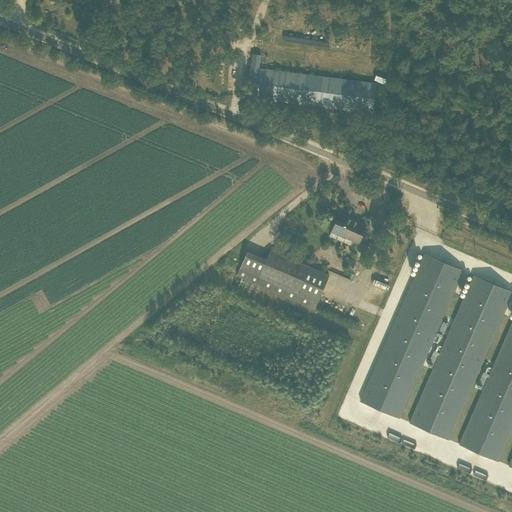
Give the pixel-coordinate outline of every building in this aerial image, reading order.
[(250,68),(246,97),(372,113),(376,84),(258,69),(260,55),(252,54),(250,68)] [(358,242),(361,236),(365,225),(339,213),(330,235),(350,244),(352,240),(358,242)] [(329,276),(322,273),(270,251),(259,277),(265,280),(262,287),(315,309),(329,276)] [(361,401),(399,418),(463,270),(425,253),(361,401)] [(409,423),(449,440),(511,293),(511,291),(474,275),(409,423)] [(511,322),(459,444),(498,461),(511,429),(511,322)]
